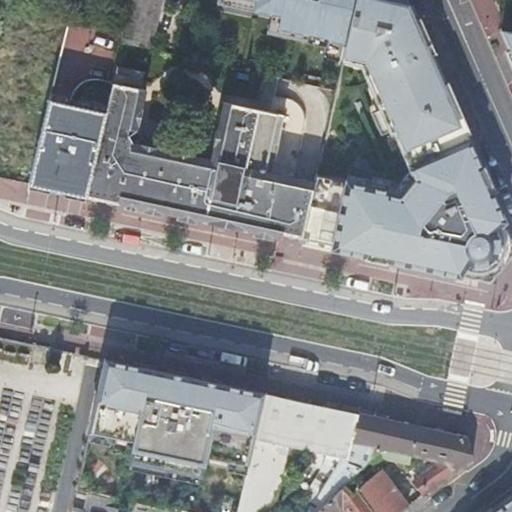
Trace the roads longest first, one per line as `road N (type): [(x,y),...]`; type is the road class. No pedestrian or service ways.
road 1 (primary): [(0,285),(379,367),(511,408)]
road 2 (primary): [(511,328),(389,310),(0,223)]
road 3 (tertiary): [(447,0),(511,147)]
